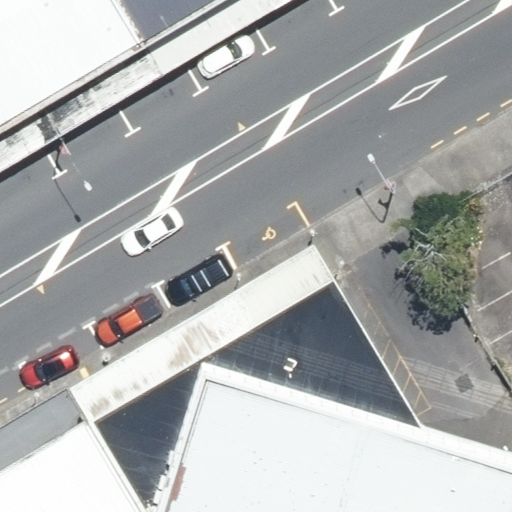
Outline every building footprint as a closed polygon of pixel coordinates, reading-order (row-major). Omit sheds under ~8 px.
[(0,0),(0,150),(146,64),(109,0),(0,0)] [(109,0),(146,64),(256,0),(109,0)] [(330,268),(198,346),(417,413),(330,268)] [(198,346),(91,408),(148,507),(198,346)] [(511,442),(417,413),(198,346),(148,507),(146,511),(507,511),(511,498),(511,442)] [(0,511),(146,511),(148,507),(91,408),(0,459),(0,511)]
